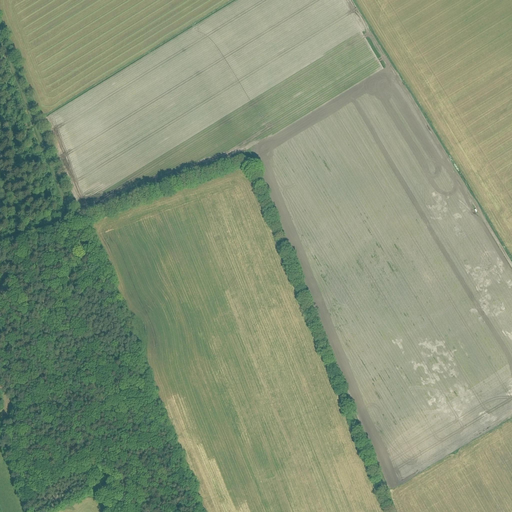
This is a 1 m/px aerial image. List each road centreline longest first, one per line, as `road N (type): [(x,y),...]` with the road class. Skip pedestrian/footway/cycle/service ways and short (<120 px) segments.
road 1 (track): [(68,215),(246,165),(389,511)]
road 2 (track): [(68,215),(6,59)]
